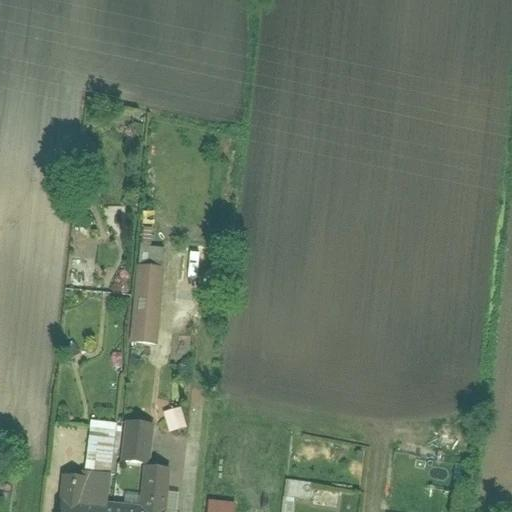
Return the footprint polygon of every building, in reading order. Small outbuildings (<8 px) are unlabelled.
[(98,236),(73,233),(66,290),(91,294),(98,236)] [(162,246),(138,244),(136,265),(160,268),(162,246)] [(136,265),(135,265),(128,341),(156,344),(163,268),(160,268),(136,265)] [(163,414),(169,434),(186,429),(180,409),(163,414)] [(164,511),(167,475),(144,473),(147,429),(128,428),(126,446),(85,443),(82,488),(57,486),(55,511),(164,511)]
